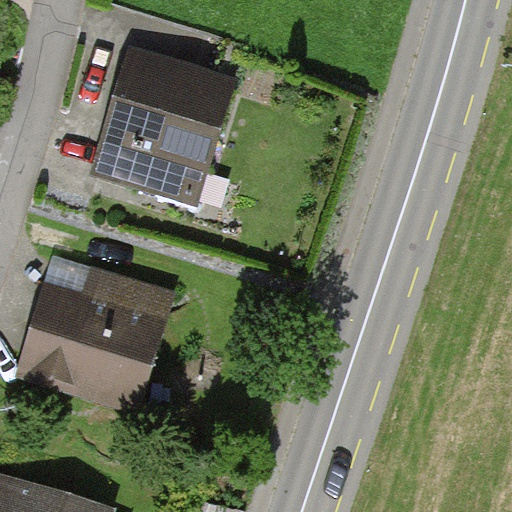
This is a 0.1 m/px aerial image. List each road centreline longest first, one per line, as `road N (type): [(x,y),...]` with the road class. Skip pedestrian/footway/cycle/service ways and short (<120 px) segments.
road 1 (primary): [(305,511),(467,0)]
road 2 (residential): [(60,0),(0,224)]
